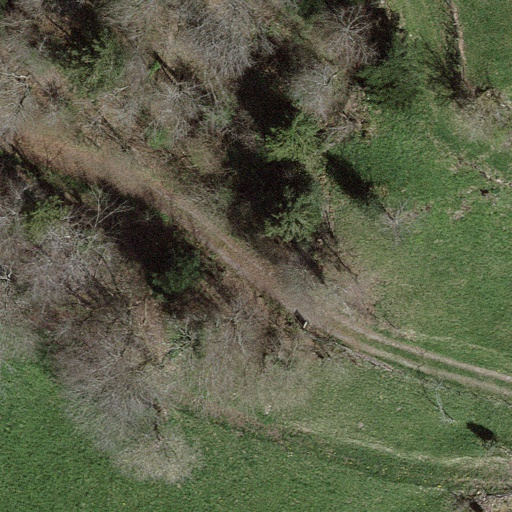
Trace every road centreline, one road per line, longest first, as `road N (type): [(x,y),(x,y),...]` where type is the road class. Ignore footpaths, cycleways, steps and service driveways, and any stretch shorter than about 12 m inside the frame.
road 1 (track): [(0,149),(163,203),(307,312),(511,382)]
road 2 (track): [(0,311),(87,335),(152,389),(374,462),(511,477)]
road 3 (track): [(409,0),(436,88),(492,160),(511,165)]
